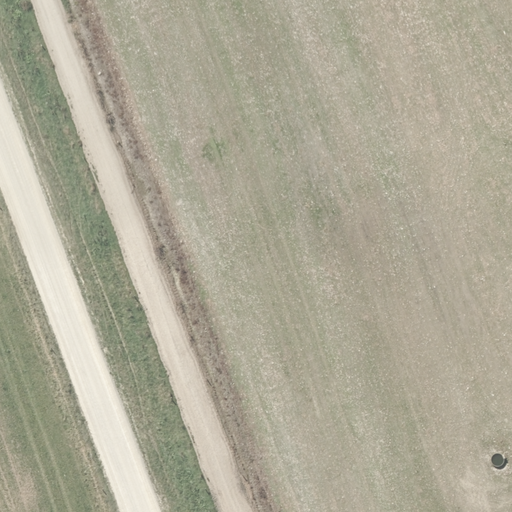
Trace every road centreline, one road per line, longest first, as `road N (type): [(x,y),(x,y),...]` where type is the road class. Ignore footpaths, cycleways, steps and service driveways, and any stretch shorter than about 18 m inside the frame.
road 1 (track): [(54,0),(247,511)]
road 2 (unclassified): [(153,511),(0,100)]
